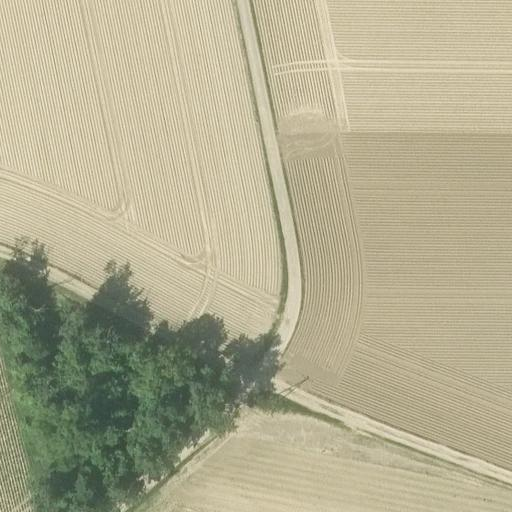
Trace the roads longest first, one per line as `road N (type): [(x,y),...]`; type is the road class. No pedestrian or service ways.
road 1 (unclassified): [(241,0),(293,264),(286,328),(255,382),(111,511)]
road 2 (track): [(511,477),(255,382),(0,255)]
